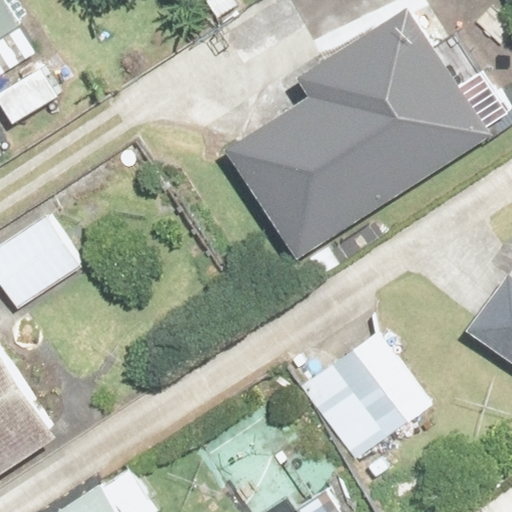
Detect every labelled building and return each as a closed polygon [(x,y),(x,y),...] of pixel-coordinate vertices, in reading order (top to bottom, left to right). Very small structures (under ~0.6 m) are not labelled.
[(0,0),(0,78),(51,44),(21,0),(0,0)] [(309,255),(511,124),(511,86),(497,63),(470,81),(421,5),(311,76),(322,93),(239,146),(309,255)] [(65,98),(47,68),(0,95),(0,97),(17,127),(65,98)] [(87,269),(54,217),(0,250),(0,271),(24,309),(87,269)] [(511,284),(477,338),(511,360),(511,284)] [(0,482),(67,441),(0,332),(0,482)] [(436,411),(386,334),(304,387),(354,464),(436,411)] [(162,511),(135,470),(70,511),(162,511)]
